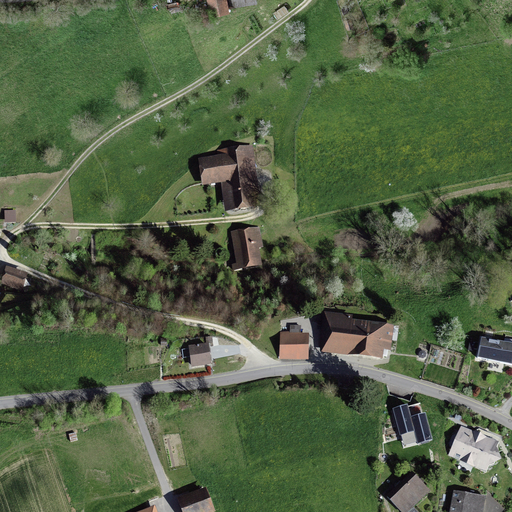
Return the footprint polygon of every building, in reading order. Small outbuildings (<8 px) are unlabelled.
[(209,0),(212,14),(227,10),(226,7),(255,1),(254,0),(209,0)] [(225,160),(203,163),(205,182),(228,179),(231,207),(253,204),(246,148),(224,150),(225,160)] [(260,248),(257,231),(236,234),(241,264),(233,265),(234,271),(250,269),(259,267),(256,249),(260,248)] [(8,271),(4,282),(28,289),(32,279),(8,271)] [(349,326),(350,317),(328,314),(328,316),(329,316),(328,324),(323,323),(320,347),(387,356),(391,327),(380,325),(379,330),(349,326)] [(306,336),(281,335),(280,358),(305,359),(306,336)] [(477,358),(511,365),(511,344),(482,338),(477,358)] [(193,366),(209,363),(207,346),(198,347),(198,346),(190,348),(193,366)] [(407,406),(393,410),(400,436),(415,432),(418,444),(432,440),(425,414),(411,418),(407,406)] [(465,455),(466,457),(473,460),(475,459),(476,462),(484,465),(485,466),(486,462),(486,463),(492,460),(494,456),(492,450),(491,450),(493,446),(492,446),(492,447),(480,442),(481,440),(480,437),(477,436),(475,437),(474,437),(474,438),(464,434),(461,436),(455,449),(456,453),(462,455),(465,455)] [(387,497),(401,511),(402,511),(427,489),(412,473),(387,497)] [(208,511),(211,511),(204,492),(181,501),(184,511),(208,511)] [(484,507),(485,498),(454,492),(450,511),(479,511),(481,506),(484,507)]
